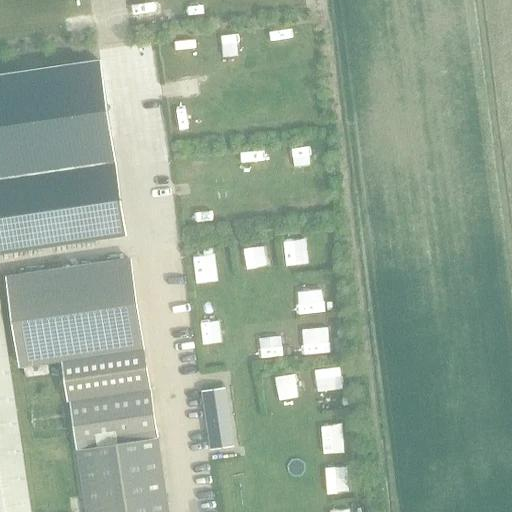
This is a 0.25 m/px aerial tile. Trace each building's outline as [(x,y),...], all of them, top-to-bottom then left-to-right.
[(229,18),(210,20),(211,30),(230,29),(229,18)] [(171,35),(191,34),(191,24),(170,24),(171,35)] [(153,28),(127,28),(127,40),(152,40),(153,28)] [(66,42),(70,53),(90,47),(86,35),(66,42)] [(46,126),(46,138),(79,137),(78,125),(46,126)] [(309,146),(303,128),(285,134),(291,153),(309,146)] [(118,168),(0,184),(0,254),(127,238),(118,168)] [(312,168),(312,190),(334,190),(334,168),(312,168)] [(176,205),(181,175),(159,171),(157,184),(161,185),(158,202),(176,205)] [(288,227),(293,247),(305,244),(300,224),(288,227)] [(272,251),(282,249),(279,230),(268,232),(272,251)] [(200,235),(203,259),(224,257),(222,233),(200,235)] [(169,511),(151,390),(149,390),(129,259),(9,277),(22,367),(56,362),(62,403),(70,402),(86,511),(169,511)] [(319,270),(296,273),(301,298),(323,294),(319,270)] [(0,278),(0,511),(32,511),(0,279),(0,278)] [(298,316),(306,341),(318,338),(310,313),(298,316)] [(342,350),(319,351),(320,370),(343,369),(342,350)] [(282,384),(304,383),(302,359),(281,360),(282,384)] [(235,441),(228,390),(208,393),(216,444),(235,441)] [(328,439),(351,439),(350,409),(328,409),(328,439)] [(332,474),(353,474),(353,452),(344,453),(344,444),(332,445),(332,474)] [(304,468),(291,470),(293,482),(306,480),(304,468)] [(338,511),(360,511),(359,500),(337,503),(338,511)]
